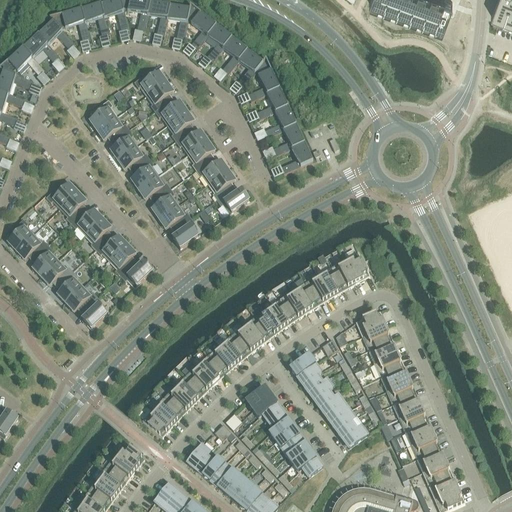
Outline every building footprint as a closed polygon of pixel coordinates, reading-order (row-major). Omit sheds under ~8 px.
[(119,0),(120,2),(123,11),(141,15),(137,34),(145,35),(149,16),(148,16),(151,4),(131,0),(119,0)] [(444,0),(370,0),(369,4),(442,31),(452,3),(444,0)] [(492,14),(491,17),(511,24),(511,0),(497,0),(493,12),(492,14)] [(101,7),(104,19),(105,19),(117,16),(122,35),(129,33),(123,11),(120,2),(101,7)] [(148,16),(149,16),(161,19),(157,38),(165,40),(169,20),(168,20),(170,8),(151,4),(148,16)] [(82,12),(85,24),(86,24),(97,21),(102,40),(110,38),(105,19),(104,19),(101,7),(82,12)] [(188,21),(189,22),(203,33),(191,48),(197,53),(209,38),(209,37),(216,28),(191,7),(190,12),(188,21)] [(190,12),(170,8),(168,20),(169,20),(181,23),(176,42),(184,44),(189,22),(188,21),(190,12)] [(59,31),(60,31),(78,26),(83,45),(90,43),(86,24),(85,24),(82,12),(50,21),(54,24),(59,31)] [(54,24),(39,38),(47,47),(47,46),(56,38),(69,53),(75,48),(60,31),(59,31),(54,24)] [(224,50),(232,40),(216,28),(209,37),(209,38),(219,46),(207,61),(213,66),(225,50),(224,50)] [(47,47),(39,38),(23,51),(32,60),(41,51),(54,66),(60,61),(47,46),(47,47)] [(224,50),(225,50),(234,58),(222,73),(228,78),(240,63),(247,53),(232,40),(224,50)] [(0,71),(0,72),(12,77),(13,77),(26,64),(39,79),(45,74),(33,60),(32,60),(23,51),(0,71)] [(263,65),(247,53),(240,63),(250,71),(238,86),(244,91),(258,73),(258,72),(263,65)] [(263,65),(258,72),(258,73),(266,90),(248,98),(251,105),(269,97),(269,96),(280,91),(266,61),(263,65)] [(156,77),(153,73),(134,86),(138,91),(140,90),(147,99),(167,85),(160,75),(156,77)] [(0,83),(0,94),(8,97),(8,96),(13,85),(31,92),(34,85),(13,77),(12,77),(4,74),(0,83)] [(172,92),(167,85),(147,99),(153,108),(151,109),(155,115),(173,102),(170,97),(173,95),(171,92),(172,92)] [(277,114),(288,109),(280,91),(269,96),(269,97),(274,108),(256,116),(259,123),(277,115),(277,114)] [(8,97),(0,94),(0,115),(0,116),(0,115),(5,104),(23,111),(26,104),(8,96),(8,97)] [(176,107),(173,102),(155,115),(159,121),(161,120),(167,129),(187,115),(180,104),(176,107)] [(113,109),(109,103),(90,116),(94,121),(90,123),(97,134),(115,121),(117,120),(111,111),(113,109)] [(277,114),(277,115),(282,126),(264,134),(268,141),(285,133),(296,127),(288,109),(277,114)] [(0,116),(0,115),(0,123),(16,129),(19,122),(0,115),(0,116)] [(192,121),(187,115),(167,129),(173,137),(172,139),(176,145),(194,132),(191,127),(194,124),(191,121),(192,121)] [(117,120),(115,121),(97,134),(102,140),(104,143),(108,141),(111,146),(130,133),(125,127),(123,128),(117,120)] [(305,146),(296,127),(285,133),(290,144),(273,153),(276,160),(294,152),(293,151),(305,146)] [(197,136),(194,132),(176,145),(180,150),(182,149),(188,158),(208,144),(201,134),(197,136)] [(133,139),(130,133),(111,146),(114,150),(111,153),(118,163),(138,149),(132,140),(133,139)] [(0,144),(8,148),(11,141),(0,136),(0,144)] [(334,142),(330,144),(335,155),(339,153),(334,142)] [(213,151),(208,144),(188,158),(194,167),(192,168),(197,174),(215,161),(211,156),(214,154),(212,151),(213,151)] [(293,151),(294,152),(299,163),(281,171),(284,177),(313,164),(305,146),(293,151)] [(144,158),(138,149),(118,163),(122,170),(123,169),(125,173),(128,170),(132,175),(150,163),(146,157),(144,158)] [(218,166),(215,161),(197,174),(200,180),(202,179),(209,188),(229,174),(221,163),(218,166)] [(154,168),(150,163),(132,175),(135,180),(131,182),(138,193),(159,179),(152,169),(154,168)] [(229,174),(209,188),(215,196),(213,198),(217,204),(235,191),(232,186),(235,183),(233,180),(229,174)] [(165,187),(159,179),(138,193),(143,199),(146,202),(149,200),(153,205),(171,192),(167,186),(165,187)] [(66,189),(62,185),(46,201),(51,206),(53,204),(60,213),(78,196),(69,186),(66,189)] [(239,196),(235,191),(217,204),(221,209),(223,208),(229,217),(249,204),(242,193),(239,196)] [(175,198),(171,192),(153,205),(156,209),(152,212),(159,222),(179,208),(173,199),(175,198)] [(84,201),(78,196),(60,213),(68,220),(66,222),(71,227),(87,212),(83,207),(86,204),(83,202),(84,201)] [(173,234),(191,222),(187,216),(185,217),(179,208),(159,222),(164,229),(164,228),(166,232),(170,229),(173,234)] [(91,216),(87,212),(71,227),(76,232),(77,231),(85,239),(103,222),(94,212),(91,216)] [(28,227),(24,222),(7,238),(11,242),(8,245),(17,254),(34,237),(27,229),(28,227)] [(111,231),(103,222),(85,239),(93,247),(91,248),(96,253),(112,238),(108,233),(111,231)] [(191,222),(173,234),(176,239),(173,241),(180,252),(200,238),(194,228),(195,227),(191,222)] [(42,245),(34,237),(17,254),(22,260),(22,259),(25,262),(28,259),(32,264),(48,248),(43,243),(42,245)] [(116,242),(112,238),(96,253),(101,258),(102,257),(110,265),(128,248),(119,239),(116,242)] [(53,254),(48,248),(32,264),(36,268),(33,271),(41,280),(59,263),(52,255),(53,254)] [(133,253),(128,248),(110,265),(117,273),(116,274),(121,279),(137,264),(133,259),(136,257),(133,254),(133,253)] [(358,256),(344,264),(356,287),(370,280),(358,256)] [(67,271),(59,263),(41,280),(47,286),(47,285),(50,288),(53,286),(57,290),(73,275),(68,269),(67,271)] [(137,264),(121,279),(125,284),(127,283),(135,291),(152,275),(144,265),(141,268),(137,264)] [(331,271),(344,294),(356,287),(344,264),(331,271)] [(331,271),(318,278),(331,301),(344,294),(331,271)] [(78,280),(73,275),(57,290),(61,294),(57,297),(66,306),(84,289),(76,281),(78,280)] [(318,278),(305,286),(319,309),(331,301),(318,278)] [(305,286),(292,294),(306,316),(319,309),(305,286)] [(91,297),(84,289),(66,306),(71,312),(72,312),(75,314),(77,312),(82,316),(98,301),(93,296),(91,297)] [(292,294),(279,303),(294,324),(306,316),(292,294)] [(103,306),(98,301),(82,316),(86,320),(83,323),(91,332),(109,316),(101,307),(103,306)] [(279,303),(267,311),(282,333),(294,324),(279,303)] [(267,311),(255,320),(270,341),(282,333),(267,311)] [(356,326),(362,340),(387,329),(380,315),(356,326)] [(255,320),(242,329),(259,350),(270,341),(255,320)] [(242,329),(231,339),(247,359),(259,350),(242,329)] [(362,340),(368,354),(393,343),(387,329),(362,340)] [(231,339),(219,349),(236,369),(247,359),(231,339)] [(332,342),(327,346),(334,357),(339,354),(332,342)] [(368,354),(375,367),(399,356),(393,343),(368,354)] [(327,346),(322,349),(328,360),(334,357),(327,346)] [(219,349),(207,359),(225,378),(236,369),(219,349)] [(344,357),(348,363),(352,361),(349,354),(344,357)] [(375,367),(380,381),(405,370),(399,356),(375,367)] [(297,380),(316,367),(309,358),(291,372),(297,380)] [(207,359),(196,369),(214,388),(225,378),(207,359)] [(352,361),(348,363),(351,370),(356,367),(352,361)] [(316,367),(297,380),(303,388),(321,375),(316,367)] [(196,369),(185,379),(203,398),(214,388),(196,369)] [(380,381),(387,394),(411,384),(405,370),(380,381)] [(321,375),(303,388),(309,396),(327,382),(321,375)] [(185,379),(174,390),(193,408),(203,398),(185,379)] [(309,396),(314,404),(333,390),(327,382),(309,396)] [(387,394),(393,408),(417,397),(411,384),(387,394)] [(174,390),(164,401),(183,419),(193,408),(174,390)] [(247,405),(253,413),(271,400),(265,391),(247,405)] [(334,401),(329,394),(314,404),(320,411),(334,401)] [(393,408),(399,421),(423,411),(417,397),(393,408)] [(344,406),(338,398),(320,411),(326,419),(344,406)] [(271,400),(253,413),(259,421),(277,407),(271,400)] [(164,401),(154,412),(173,429),(183,419),(164,401)] [(350,413),(344,406),(326,419),(331,427),(350,413)] [(263,418),(268,426),(283,415),(277,407),(259,421),(263,418)] [(399,421),(405,435),(429,424),(423,411),(399,421)] [(173,429),(154,412),(143,424),(163,441),(173,429)] [(331,427),(337,435),(356,421),(350,413),(331,427)] [(0,435),(6,440),(18,422),(8,415),(5,418),(1,415),(0,415),(0,435)] [(270,436),(289,423),(283,415),(268,426),(274,433),(270,436)] [(230,421),(238,430),(243,425),(235,417),(234,417),(230,421)] [(225,425),(234,434),(238,430),(230,421),(225,425)] [(361,429),(356,421),(337,435),(343,442),(361,429)] [(294,430),(289,423),(270,436),(276,444),(294,430)] [(405,435),(411,448),(435,438),(429,424),(405,435)] [(219,432),(227,440),(232,445),(236,440),(223,427),(219,432)] [(361,429),(343,442),(349,451),(368,437),(361,429)] [(300,438),(294,430),(276,444),(281,452),(300,438)] [(223,445),(227,440),(219,432),(214,436),(223,445)] [(281,452),(287,460),(306,446),(300,438),(281,452)] [(411,448),(417,462),(441,451),(435,438),(411,448)] [(242,442),(246,447),(250,443),(246,439),(242,442)] [(250,443),(246,447),(250,451),(254,448),(250,443)] [(236,448),(240,453),(244,449),(240,445),(236,448)] [(124,446),(114,459),(135,475),(145,463),(124,446)] [(287,460),(293,467),(311,454),(306,446),(287,460)] [(187,466),(196,473),(210,455),(202,448),(187,466)] [(240,453),(244,457),(248,453),(244,449),(240,453)] [(417,462),(423,476),(447,465),(441,451),(417,462)] [(255,456),(259,461),(263,457),(259,453),(255,456)] [(293,467),(299,475),(317,461),(311,454),(293,467)] [(211,455),(210,455),(196,473),(203,479),(214,465),(207,459),(211,455)] [(259,461),(263,465),(267,462),(263,457),(259,461)] [(249,462),(253,466),(257,463),(253,458),(249,462)] [(114,459),(106,471),(127,486),(135,475),(114,459)] [(225,467),(217,461),(214,465),(203,479),(210,485),(225,467)] [(317,461),(299,475),(303,472),(309,480),(323,470),(317,461)] [(253,466),(257,471),(261,467),(257,463),(253,466)] [(423,476),(435,503),(438,511),(452,511),(465,506),(447,465),(423,476)] [(232,473),(225,467),(210,485),(218,491),(232,473)] [(268,470),(272,475),(276,471),(272,467),(268,470)] [(106,471),(97,483),(118,498),(127,486),(106,471)] [(276,471),(272,475),(276,479),(280,475),(276,471)] [(403,471),(398,473),(403,484),(408,482),(403,471)] [(262,476),(266,480),(270,477),(266,472),(262,476)] [(218,491),(225,497),(240,479),(232,473),(218,491)] [(270,477),(266,480),(270,485),(274,481),(270,477)] [(225,497),(233,503),(247,485),(240,479),(225,497)] [(97,483),(88,495),(109,510),(118,498),(97,483)] [(233,503),(240,509),(255,492),(247,485),(233,503)] [(275,490),(279,494),(283,491),(279,486),(275,490)] [(163,511),(178,494),(169,488),(155,505),(163,511)] [(414,503),(413,503),(374,491),(371,490),(368,490),(365,490),(362,490),(358,490),(355,490),(352,491),(350,492),(347,494),(344,495),(341,497),(339,499),(337,502),(335,504),(333,507),(331,510),(330,511),(417,511),(418,511),(418,509),(418,507),(418,505),(417,504),(416,504),(414,503)] [(283,491),(279,494),(283,499),(287,495),(283,491)] [(240,509),(243,511),(250,511),(262,498),(255,492),(240,509)] [(163,511),(175,511),(185,501),(178,494),(163,511)] [(107,511),(109,510),(88,495),(79,507),(87,511),(107,511)] [(250,511),(262,511),(269,504),(262,498),(250,511)] [(188,511),(192,507),(185,501),(175,511),(188,511)]
